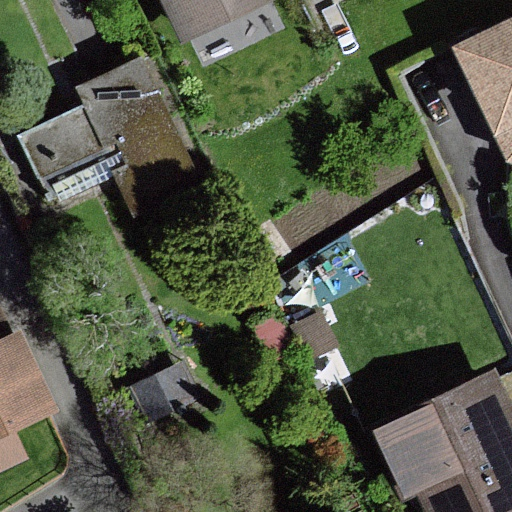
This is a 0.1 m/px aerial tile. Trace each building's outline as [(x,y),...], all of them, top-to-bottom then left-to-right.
[(167,0),(190,41),(267,0),(167,0)] [(511,17),(453,45),(511,171),(511,17)] [(144,55),(66,87),(73,104),(9,130),(29,178),(104,147),(131,213),(197,186),(144,55)] [(51,417),(18,340),(0,348),(0,479),(24,468),(11,437),(51,417)] [(178,358),(126,382),(156,445),(207,420),(178,358)] [(511,419),(486,371),(367,435),(399,495),(420,493),(430,511),(500,511),(511,506),(511,419)]
